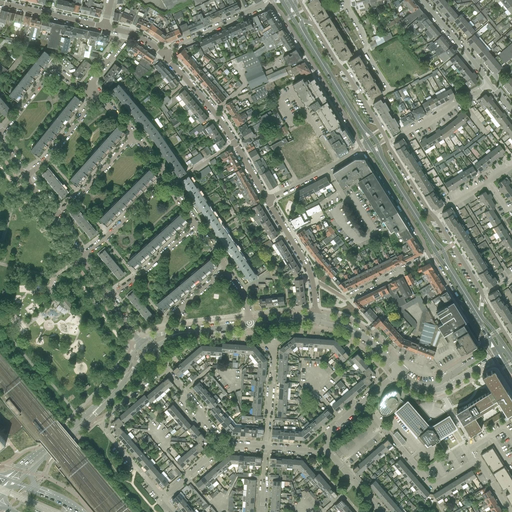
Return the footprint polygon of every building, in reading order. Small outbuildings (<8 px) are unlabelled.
[(64,0),(61,0),(57,0),(57,2),(56,7),(62,9),(64,1),(64,0)] [(75,0),(73,11),(79,13),(80,6),(79,6),(80,4),(80,3),(81,1),(78,0),(75,0)] [(81,13),(89,15),(91,0),(87,0),(87,3),(85,3),(85,5),(82,5),(81,13)] [(91,0),(89,15),(94,16),(97,4),(94,3),(94,2),(94,0),(91,0)] [(162,0),(168,10),(189,0),(162,0)] [(230,6),(227,7),(231,14),(235,12),(229,0),(228,1),(227,1),(230,6)] [(232,0),(229,0),(235,12),(240,10),(237,3),(234,4),(232,0)] [(310,1),(307,4),(312,11),(322,5),(318,0),(309,0),(310,0),(310,1)] [(356,10),(364,8),(363,4),(362,0),(350,0),(351,7),(354,6),(356,10)] [(367,8),(371,7),(370,3),(369,0),(362,0),(363,4),(364,8),(365,11),(368,10),(367,8)] [(403,0),(399,4),(404,10),(414,2),(412,0),(403,0)] [(443,0),(437,5),(440,10),(447,4),(444,0),(443,0)] [(507,0),(503,4),(507,8),(511,3),(511,1),(511,0),(507,0)] [(408,11),(410,14),(419,7),(414,2),(402,12),(404,15),(408,11)] [(223,3),(221,4),(226,16),(231,14),(227,7),(225,8),(223,3)] [(97,4),(94,16),(100,17),(103,4),(100,4),(97,4)] [(440,10),(444,14),(451,8),(447,4),(440,10)] [(312,11),(313,14),(315,16),(313,17),(315,20),(316,19),(319,23),(329,17),(322,5),(312,11)] [(137,14),(133,24),(136,26),(140,28),(146,16),(150,8),(148,7),(147,8),(143,17),(142,17),(140,16),(140,17),(137,15),(137,14)] [(214,7),(211,8),(212,11),(217,21),(222,18),(218,11),(216,12),(214,7)] [(402,19),(399,21),(402,25),(404,24),(406,26),(415,18),(416,19),(415,20),(416,20),(424,14),(419,7),(410,14),(402,19)] [(120,21),(125,23),(130,11),(129,10),(125,8),(124,11),(121,12),(122,14),(120,21)] [(130,11),(125,23),(125,22),(130,24),(132,20),(133,21),(136,13),(133,12),(134,10),(132,9),(130,8),(129,10),(130,11)] [(451,8),(444,14),(448,18),(455,12),(451,8)] [(253,17),(257,26),(275,16),(272,10),(271,11),(270,9),(253,17)] [(5,24),(6,20),(8,12),(1,10),(0,13),(0,22),(1,23),(2,24),(3,23),(5,24)] [(114,12),(112,20),(118,21),(121,11),(117,10),(116,11),(116,13),(114,12)] [(174,14),(174,15),(176,19),(182,16),(183,16),(182,13),(181,11),(174,14)] [(198,15),(204,27),(209,24),(206,17),(203,18),(201,13),(200,11),(197,13),(198,15)] [(210,12),(207,13),(208,13),(212,23),(217,21),(212,11),(210,12)] [(8,12),(6,20),(10,21),(9,26),(11,27),(12,27),(15,14),(8,12)] [(451,22),(454,21),(458,17),(458,16),(455,12),(448,18),(451,22)] [(406,28),(410,33),(422,23),(421,22),(427,18),(424,13),(416,20),(406,28)] [(14,22),(13,26),(19,28),(20,24),(22,16),(16,14),(15,19),(14,22)] [(454,21),(457,25),(464,19),(460,14),(458,16),(458,17),(454,21)] [(194,17),(192,18),(193,21),(194,22),(197,30),(204,27),(198,15),(194,17)] [(146,16),(140,28),(145,30),(148,23),(149,20),(147,19),(148,17),(146,16)] [(275,16),(257,26),(258,28),(259,28),(260,29),(260,30),(260,31),(278,20),(275,16)] [(253,17),(249,19),(255,32),(256,34),(256,35),(261,33),(260,31),(260,30),(260,29),(259,28),(258,28),(257,29),(256,27),(254,23),(254,22),(255,22),(253,17)] [(324,31),(327,36),(337,30),(329,17),(319,23),(322,28),(321,29),(323,32),(324,31)] [(23,40),(30,42),(33,33),(36,19),(31,18),(29,26),(32,27),(30,37),(25,36),(23,40)] [(427,18),(421,22),(422,23),(410,33),(409,34),(412,38),(415,37),(420,33),(420,34),(426,29),(426,28),(431,23),(427,18)] [(33,33),(30,42),(36,43),(37,44),(38,39),(38,38),(40,30),(39,28),(40,25),(41,20),(36,19),(33,33)] [(145,30),(149,33),(154,23),(155,20),(153,19),(151,21),(150,20),(149,20),(148,23),(145,30)] [(249,19),(244,21),(246,26),(245,26),(247,30),(248,30),(250,29),(252,33),(255,32),(249,19)] [(457,25),(461,29),(468,23),(464,19),(457,25)] [(254,40),(253,42),(255,45),(262,41),(265,39),(267,41),(268,40),(270,43),(270,42),(272,41),(277,38),(279,37),(280,39),(286,35),(285,33),(283,29),(283,28),(278,20),(260,31),(261,33),(256,35),(257,38),(254,40)] [(188,21),(186,22),(186,23),(191,33),(197,30),(194,22),(190,24),(188,21)] [(243,22),(238,24),(243,33),(244,36),(245,36),(247,35),(245,31),(247,30),(245,26),(246,26),(244,21),(243,22)] [(468,23),(461,29),(464,33),(471,27),(474,25),(470,21),(468,23)] [(43,40),(41,39),(39,39),(38,44),(47,47),(68,52),(71,41),(70,41),(71,36),(62,33),(64,25),(64,26),(52,23),(49,36),(44,35),(43,40)] [(154,23),(149,33),(153,36),(161,24),(159,23),(157,25),(154,23)] [(186,23),(179,26),(182,31),(184,35),(191,33),(186,23)] [(427,30),(424,32),(428,37),(429,37),(428,34),(430,33),(436,28),(431,23),(426,28),(426,29),(427,30)] [(161,24),(153,36),(157,38),(162,32),(160,30),(163,26),(161,24)] [(171,24),(169,26),(171,32),(170,33),(169,33),(173,40),(177,38),(172,26),(171,24)] [(172,26),(177,38),(182,36),(176,24),(172,26)] [(238,24),(233,26),(238,38),(239,38),(244,36),(243,33),(238,24)] [(499,30),(498,31),(501,35),(502,33),(501,32),(509,26),(507,24),(499,30)] [(73,27),(64,25),(62,33),(71,36),(73,27)] [(388,27),(390,32),(392,37),(396,35),(392,25),(390,26),(388,27)] [(233,26),(228,29),(232,37),(234,36),(236,39),(238,38),(233,26)] [(471,27),(464,33),(468,37),(475,32),(471,27)] [(165,35),(165,34),(169,42),(173,40),(169,33),(167,28),(165,29),(167,34),(165,35)] [(429,37),(428,37),(430,39),(433,36),(435,39),(441,34),(436,28),(430,33),(428,34),(429,37)] [(228,29),(223,31),(229,43),(231,42),(229,38),(232,37),(228,29)] [(77,53),(77,55),(83,57),(84,51),(86,44),(83,44),(84,38),(86,39),(87,36),(88,31),(83,30),(80,43),(77,53)] [(332,44),(334,48),(344,42),(337,30),(327,36),(330,41),(329,41),(330,44),(332,44)] [(83,57),(89,58),(90,53),(91,50),(92,45),(91,45),(94,32),(89,31),(88,31),(87,36),(86,39),(87,39),(90,40),(89,45),(88,52),(86,51),(85,51),(84,51),(83,57)] [(223,31),(218,33),(222,41),(223,44),(226,43),(226,44),(228,47),(229,47),(230,46),(229,43),(223,31)] [(94,32),(91,45),(92,45),(91,50),(93,51),(95,40),(97,41),(98,38),(100,33),(94,32)] [(162,32),(157,38),(164,44),(166,44),(169,42),(165,34),(162,32)] [(390,32),(383,36),(385,41),(392,37),(390,32)] [(218,33),(214,35),(217,43),(222,41),(218,33)] [(385,41),(381,33),(374,36),(377,45),(385,41)] [(99,37),(97,41),(103,42),(107,43),(109,35),(103,34),(102,34),(101,34),(101,37),(99,37)] [(214,35),(209,37),(213,46),(215,44),(217,48),(219,47),(217,43),(214,35)] [(258,49),(253,52),(256,58),(257,57),(261,55),(263,54),(269,51),(271,50),(274,49),(275,48),(276,49),(281,47),(290,41),(286,35),(280,39),(279,37),(277,38),(272,41),(270,42),(270,43),(268,40),(267,41),(265,39),(264,40),(262,41),(264,45),(258,49)] [(431,53),(441,46),(447,41),(442,35),(430,46),(429,45),(426,48),(431,53)] [(471,37),(467,41),(470,45),(477,39),(474,35),(471,37)] [(209,37),(204,40),(209,51),(210,51),(212,50),(214,49),(213,46),(209,37)] [(470,45),(474,49),(481,43),(477,39),(470,45)] [(204,40),(199,42),(201,46),(204,53),(205,54),(207,53),(210,51),(209,51),(204,40)] [(375,40),(369,43),(371,48),(372,49),(377,46),(375,40)] [(283,49),(281,51),(283,54),(285,53),(290,49),(294,47),(290,41),(281,47),(283,49)] [(441,46),(434,50),(437,56),(443,53),(445,52),(451,46),(447,41),(441,46)] [(183,49),(177,54),(177,56),(180,59),(186,53),(188,51),(192,49),(195,48),(197,47),(199,52),(201,50),(199,46),(198,42),(191,45),(183,49)] [(344,42),(334,48),(337,53),(336,54),(338,57),(339,56),(342,61),(352,55),(344,42)] [(133,55),(135,57),(142,47),(137,44),(136,45),(134,44),(134,45),(132,43),(130,44),(125,51),(128,53),(131,55),(132,53),(134,54),(133,55)] [(474,49),(478,53),(484,48),(481,43),(474,49)] [(443,53),(437,56),(444,62),(450,57),(456,52),(451,46),(445,52),(443,53)] [(133,59),(139,63),(143,58),(142,57),(147,51),(142,47),(135,57),(133,59)] [(478,53),(481,58),(488,52),(484,48),(478,53)] [(296,49),(291,52),(283,57),(288,66),(302,59),(296,49)] [(0,72),(7,79),(28,53),(24,50),(22,52),(20,50),(18,53),(21,54),(8,70),(0,64),(0,72)] [(504,50),(500,54),(506,61),(510,58),(504,50)] [(45,51),(36,62),(44,69),(53,58),(45,51)] [(143,58),(139,63),(132,73),(139,81),(144,76),(147,73),(149,71),(152,68),(149,66),(151,64),(153,61),(156,57),(147,51),(142,57),(143,58)] [(236,58),(235,58),(237,63),(242,61),(245,68),(247,73),(244,74),(249,85),(247,86),(249,92),(252,90),(251,89),(266,82),(266,84),(269,83),(266,76),(264,72),(261,66),(257,57),(256,58),(253,52),(252,51),(236,58)] [(481,58),(485,62),(492,56),(488,52),(481,58)] [(59,63),(63,66),(68,61),(65,58),(68,55),(67,54),(66,53),(59,63)] [(186,53),(180,59),(184,63),(190,57),(186,53)] [(492,56),(485,62),(487,65),(486,66),(492,73),(494,72),(495,73),(500,69),(502,68),(500,66),(506,61),(500,54),(494,59),(492,56)] [(353,69),(356,74),(366,68),(358,55),(349,61),(352,66),(350,67),(352,70),(353,69)] [(449,60),(453,64),(460,59),(456,55),(454,56),(449,60)] [(190,57),(184,63),(188,67),(194,62),(196,60),(192,56),(190,57)] [(85,60),(81,65),(87,70),(89,67),(90,68),(92,65),(91,65),(90,64),(90,62),(91,59),(89,58),(84,57),(83,59),(85,60)] [(453,64),(456,69),(463,63),(460,59),(453,64)] [(194,62),(188,67),(191,72),(201,64),(199,62),(198,63),(196,60),(194,62)] [(36,62),(27,73),(35,80),(44,69),(36,62)] [(165,67),(160,62),(154,67),(159,72),(165,67)] [(266,76),(269,83),(273,82),(291,74),(292,75),(293,74),(307,68),(304,63),(292,68),(290,65),(273,73),(266,76)] [(456,69),(460,73),(467,67),(463,63),(456,69)] [(115,64),(111,69),(117,74),(121,69),(128,75),(131,72),(121,65),(119,67),(115,64)] [(201,64),(191,72),(193,73),(195,76),(201,70),(199,68),(202,65),(201,64)] [(81,65),(77,69),(84,74),(87,70),(81,65)] [(159,76),(162,80),(164,77),(170,73),(165,67),(159,72),(161,74),(159,76)] [(460,73),(463,77),(470,71),(467,67),(460,73)] [(201,70),(195,76),(198,79),(207,72),(207,71),(206,70),(204,68),(203,69),(201,70)] [(310,72),(307,68),(293,74),(295,77),(296,76),(297,78),(310,72)] [(361,82),(364,86),(374,80),(366,68),(356,74),(359,79),(358,79),(360,82),(361,82)] [(84,74),(77,69),(73,74),(80,79),(84,74)] [(107,74),(113,79),(117,74),(111,69),(109,71),(109,70),(107,73),(107,74)] [(463,77),(467,81),(475,74),(473,72),(472,73),(470,71),(463,77)] [(207,72),(198,79),(201,83),(208,78),(211,75),(209,73),(207,72)] [(27,73),(18,84),(27,91),(35,80),(27,73)] [(164,77),(164,78),(165,79),(169,83),(169,82),(175,78),(170,73),(164,77)] [(113,79),(107,74),(106,76),(105,75),(103,78),(103,79),(105,80),(103,83),(109,87),(111,85),(110,83),(113,79)] [(475,74),(467,81),(465,83),(469,88),(477,81),(475,78),(477,76),(475,74)] [(327,102),(325,98),(321,93),(320,91),(318,87),(317,87),(316,85),(317,85),(314,82),(313,80),(313,79),(309,81),(308,79),(304,82),(302,79),(306,76),(292,84),(306,107),(308,106),(310,108),(311,107),(313,111),(315,110),(329,132),(327,133),(329,132),(330,132),(330,131),(334,129),(335,129),(334,128),(339,126),(339,125),(340,125),(338,121),(337,122),(336,121),(337,120),(334,116),(333,116),(333,115),(334,115),(331,110),(330,111),(329,110),(330,109),(327,105),(326,105),(326,104),(325,103),(327,102)] [(201,83),(205,87),(214,79),(212,77),(209,80),(208,78),(201,83)] [(175,78),(169,83),(171,85),(169,87),(171,90),(179,83),(178,82),(175,78)] [(510,93),(511,94),(511,78),(511,79),(510,78),(503,83),(504,85),(503,86),(509,94),(510,93)] [(205,87),(208,91),(218,83),(214,79),(205,87)] [(374,80),(364,86),(367,91),(365,92),(367,95),(369,94),(372,99),(381,93),(374,80)] [(266,84),(264,85),(266,91),(274,87),(275,86),(273,82),(269,83),(266,84)] [(218,83),(208,91),(212,96),(218,90),(221,87),(219,85),(218,83)] [(27,91),(18,84),(10,95),(18,102),(27,91)] [(112,95),(111,96),(114,98),(116,95),(119,99),(126,93),(124,91),(125,89),(124,87),(123,88),(121,86),(120,87),(118,85),(116,87),(113,90),(112,90),(115,94),(113,95),(112,95)] [(257,94),(250,97),(254,104),(276,91),(274,87),(266,91),(264,85),(254,89),(257,94)] [(218,90),(212,96),(215,100),(225,92),(223,90),(221,87),(218,90)] [(444,88),(439,91),(441,94),(445,101),(448,100),(449,102),(451,101),(446,91),(444,88)] [(451,89),(446,91),(451,101),(453,99),(452,98),(455,96),(451,89)] [(178,95),(182,100),(188,94),(184,90),(178,95)] [(396,91),(392,93),(396,100),(401,97),(400,94),(398,91),(396,91)] [(439,91),(435,93),(436,96),(440,104),(445,101),(441,94),(439,91)] [(225,92),(215,100),(219,104),(229,96),(225,92)] [(123,104),(126,107),(133,102),(126,93),(119,99),(122,102),(120,104),(119,103),(119,104),(121,106),(123,104)] [(182,100),(186,104),(192,99),(188,94),(182,100)] [(477,101),(481,106),(492,98),(490,95),(488,97),(485,94),(477,101)] [(75,96),(66,107),(74,113),(83,102),(75,96)] [(160,99),(156,102),(158,103),(161,107),(168,101),(170,99),(167,96),(165,97),(161,100),(160,99)] [(436,96),(431,99),(436,106),(440,104),(436,96)] [(484,111),(487,109),(494,103),(492,100),(493,100),(492,98),(481,106),(484,111)] [(186,104),(183,107),(187,112),(190,109),(196,104),(192,99),(186,104)] [(237,101),(236,99),(225,105),(226,107),(228,111),(234,107),(240,104),(238,100),(237,101)] [(380,99),(373,104),(379,113),(380,112),(381,114),(380,115),(382,119),(392,114),(390,110),(385,102),(383,103),(380,99)] [(431,99),(427,101),(431,109),(436,106),(431,99)] [(231,116),(242,110),(248,107),(245,101),(240,104),(234,107),(228,111),(230,114),(231,116)] [(431,109),(427,101),(422,104),(426,112),(431,109)] [(0,113),(2,112),(5,116),(11,110),(9,108),(12,105),(10,104),(8,105),(6,103),(5,104),(4,102),(0,105),(0,110),(0,111),(0,110),(0,113)] [(131,112),(134,115),(140,110),(133,102),(126,107),(129,110),(127,112),(126,112),(126,113),(128,114),(131,112)] [(416,103),(414,104),(420,117),(425,114),(421,106),(419,107),(416,103)] [(487,109),(490,113),(497,107),(494,103),(487,109)] [(187,112),(191,116),(194,114),(200,108),(196,104),(190,109),(187,112)] [(402,104),(399,106),(400,108),(402,110),(402,111),(409,123),(414,120),(411,116),(410,114),(411,113),(409,110),(407,112),(402,104)] [(420,117),(414,104),(411,105),(413,110),(411,111),(416,119),(420,117)] [(66,107),(57,118),(66,124),(74,113),(66,107)] [(490,113),(493,117),(501,111),(497,107),(490,113)] [(195,121),(198,118),(204,113),(200,108),(194,114),(191,116),(195,121)] [(237,114),(232,117),(233,118),(232,118),(233,120),(234,120),(235,122),(244,117),(246,115),(249,114),(253,111),(252,111),(251,109),(248,110),(244,113),(240,115),(239,113),(237,114)] [(138,121),(141,124),(147,119),(144,115),(140,110),(134,115),(136,119),(134,120),(133,120),(133,121),(135,123),(138,121)] [(244,117),(235,122),(236,123),(236,124),(236,125),(237,126),(238,126),(242,124),(244,123),(247,121),(246,121),(246,120),(245,119),(247,118),(254,114),(253,111),(249,114),(246,115),(244,117)] [(400,120),(396,122),(399,126),(400,128),(404,126),(404,125),(409,123),(402,111),(400,113),(402,117),(400,119),(400,120)] [(493,117),(497,121),(505,115),(504,113),(502,114),(501,111),(493,117)] [(257,132),(280,121),(282,120),(277,112),(269,117),(258,123),(241,133),(245,139),(255,134),(257,133),(257,132)] [(461,112),(459,114),(465,122),(470,119),(464,112),(462,114),(461,112)] [(204,113),(198,118),(202,123),(208,118),(204,113)] [(240,131),(241,133),(258,123),(269,117),(266,113),(260,117),(261,118),(257,121),(256,120),(253,122),(253,123),(250,125),(249,123),(246,124),(238,128),(238,129),(239,131),(240,131)] [(392,114),(382,119),(385,124),(387,123),(388,125),(386,126),(392,135),(399,130),(398,127),(397,127),(399,126),(396,122),(394,118),(392,114)] [(458,117),(455,119),(461,126),(465,122),(459,114),(457,115),(458,117)] [(497,121),(494,124),(497,128),(500,126),(507,120),(506,118),(507,117),(505,115),(497,121)] [(57,118),(49,129),(57,135),(66,124),(57,118)] [(141,128),(140,130),(142,131),(145,129),(148,132),(154,127),(152,125),(150,123),(151,122),(149,120),(149,121),(147,119),(141,124),(143,127),(141,129),(141,128)] [(455,119),(451,122),(456,129),(458,132),(463,128),(461,126),(455,119)] [(172,124),(175,128),(181,124),(178,120),(173,123),(172,123),(172,124)] [(500,126),(503,130),(511,124),(507,120),(500,126)] [(451,122),(447,126),(452,133),(456,129),(451,122)] [(205,128),(202,131),(205,135),(209,133),(216,129),(212,123),(208,126),(205,128)] [(197,131),(202,126),(200,124),(188,133),(190,136),(197,131)] [(503,130),(506,134),(511,129),(511,125),(511,124),(503,130)] [(285,126),(279,129),(283,135),(288,132),(285,126)] [(327,133),(325,134),(325,135),(324,135),(327,139),(328,139),(327,139),(330,144),(331,144),(330,144),(333,148),(333,149),(336,153),(339,157),(340,158),(344,155),(344,154),(344,155),(349,152),(348,152),(349,151),(348,150),(352,147),(351,147),(352,146),(351,144),(353,143),(353,142),(351,138),(350,138),(350,137),(348,133),(347,133),(348,133),(345,129),(344,128),(342,130),(339,126),(334,128),(335,129),(334,129),(330,131),(330,132),(329,132),(327,133)] [(447,126),(443,129),(448,136),(452,133),(447,126)] [(117,127),(108,137),(116,144),(125,134),(117,127)] [(154,127),(148,132),(151,136),(148,137),(150,139),(152,137),(155,141),(162,136),(160,134),(158,131),(157,129),(156,129),(154,127)] [(49,129),(40,140),(48,146),(57,135),(49,129)] [(209,133),(212,138),(219,134),(216,129),(209,133)] [(439,129),(437,130),(443,139),(448,136),(443,129),(440,130),(439,129)] [(436,133),(434,134),(438,142),(443,139),(437,130),(435,131),(436,133)] [(212,138),(215,143),(222,139),(219,134),(212,138)] [(245,139),(241,141),(244,146),(254,141),(252,138),(253,138),(256,136),(255,134),(245,139)] [(434,134),(429,137),(434,145),(438,142),(434,134)] [(162,136),(155,141),(157,145),(155,146),(156,148),(158,147),(161,150),(168,145),(166,143),(165,140),(164,138),(163,139),(162,136)] [(108,137),(99,148),(107,155),(116,144),(108,137)] [(425,137),(423,139),(429,148),(434,145),(429,137),(427,139),(425,137)] [(260,138),(245,147),(245,148),(248,152),(248,153),(255,149),(261,146),(259,142),(262,140),(260,138)] [(288,142),(285,138),(271,146),(273,151),(276,150),(275,149),(279,147),(288,142)] [(394,147),(398,155),(407,150),(404,145),(406,144),(403,138),(394,144),(395,146),(394,147)] [(215,143),(212,145),(216,152),(220,150),(219,148),(226,144),(222,139),(215,143)] [(422,142),(420,143),(422,147),(424,151),(426,154),(431,151),(429,148),(423,139),(421,140),(422,142)] [(48,146),(40,140),(31,151),(39,157),(48,146)] [(168,145),(161,150),(163,154),(161,155),(162,157),(164,156),(167,159),(174,154),(172,152),(171,150),(171,149),(170,147),(169,148),(168,145)] [(499,145),(495,148),(502,157),(504,155),(502,154),(505,152),(499,145)] [(255,149),(248,153),(251,157),(262,151),(265,149),(263,147),(260,148),(260,149),(259,147),(255,149)] [(99,148),(89,158),(97,165),(107,155),(99,148)] [(495,148),(491,152),(496,158),(498,157),(500,158),(502,157),(495,148)] [(230,149),(219,155),(222,160),(233,154),(230,149)] [(407,150),(398,155),(403,162),(405,162),(413,157),(414,158),(416,156),(415,155),(413,152),(410,153),(409,154),(407,150)] [(263,153),(262,152),(262,151),(251,157),(254,162),(260,159),(259,158),(260,158),(259,156),(263,153)] [(491,152),(487,155),(492,162),(496,158),(491,152)] [(170,165),(173,168),(180,164),(178,161),(179,161),(176,157),(174,154),(167,159),(169,163),(167,164),(168,166),(170,165)] [(228,159),(229,162),(235,158),(233,154),(222,160),(223,162),(228,159)] [(487,155),(482,158),(488,165),(492,162),(487,155)] [(413,157),(405,162),(408,168),(410,170),(409,171),(411,175),(412,176),(413,175),(414,177),(416,179),(416,180),(414,180),(417,184),(418,184),(423,191),(431,186),(425,177),(431,173),(434,177),(437,175),(433,169),(424,174),(422,172),(419,167),(422,166),(419,161),(417,163),(414,158),(413,157)] [(89,158),(80,169),(88,176),(97,165),(89,158)] [(226,167),(227,169),(238,163),(235,158),(229,162),(231,164),(226,167)] [(254,162),(253,163),(256,169),(263,165),(266,164),(264,161),(262,158),(260,159),(254,162)] [(426,158),(423,160),(428,167),(429,168),(432,166),(431,165),(429,162),(426,158)] [(482,158),(478,162),(485,170),(487,168),(486,167),(488,165),(482,158)] [(341,187),(360,176),(364,173),(356,159),(355,159),(332,173),(341,187)] [(405,241),(412,237),(403,222),(399,216),(396,210),(389,199),(364,159),(356,159),(364,173),(360,176),(362,179),(358,182),(390,233),(394,230),(395,232),(397,231),(404,241),(405,241)] [(476,159),(472,163),(479,172),(482,170),(483,172),(485,170),(478,162),(476,159)] [(178,165),(173,168),(175,172),(173,174),(174,175),(177,174),(179,178),(186,173),(184,170),(185,169),(182,165),(182,166),(180,163),(180,164),(178,165)] [(227,169),(225,170),(226,172),(228,171),(233,168),(235,171),(236,170),(240,167),(238,163),(227,169)] [(263,165),(256,169),(259,175),(269,170),(267,167),(266,164),(263,165)] [(472,166),(468,169),(473,178),(475,177),(474,175),(477,173),(472,166)] [(261,175),(264,180),(272,175),(275,174),(271,168),(269,170),(259,175),(260,175),(261,175)] [(42,174),(52,186),(57,181),(48,170),(47,170),(46,169),(40,173),(42,175),(42,174)] [(88,176),(80,169),(70,179),(78,187),(88,176)] [(150,169),(140,179),(147,186),(157,177),(150,169)] [(223,184),(221,185),(223,187),(224,186),(231,182),(244,175),(244,174),(244,173),(241,169),(237,171),(236,172),(234,173),(236,176),(223,184)] [(468,169),(463,172),(468,179),(470,178),(471,179),(473,178),(468,169)] [(463,172),(458,175),(463,182),(468,179),(463,172)] [(235,182),(237,186),(247,180),(244,174),(231,182),(233,184),(235,182)] [(264,180),(266,185),(275,180),(272,175),(264,180)] [(458,175),(454,178),(458,185),(463,182),(458,175)] [(188,177),(182,181),(184,185),(182,186),(183,188),(185,187),(188,190),(194,186),(195,186),(197,184),(195,181),(193,183),(192,181),(193,181),(191,179),(189,176),(188,176),(188,177)] [(326,177),(321,179),(325,187),(326,189),(326,190),(332,186),(331,184),(330,184),(328,181),(326,177)] [(497,189),(499,191),(508,185),(510,183),(506,177),(497,184),(500,187),(497,189)] [(454,178),(449,180),(455,189),(457,188),(456,186),(458,185),(454,178)] [(140,179),(130,189),(137,197),(147,186),(140,179)] [(321,179),(316,182),(320,189),(322,188),(323,190),(326,189),(325,187),(321,179)] [(239,189),(227,195),(229,198),(238,192),(240,191),(244,189),(250,185),(247,180),(237,186),(239,189)] [(275,180),(266,185),(269,190),(277,185),(275,180)] [(455,189),(449,180),(445,183),(449,191),(452,189),(453,191),(455,189)] [(57,181),(52,186),(61,197),(62,199),(68,195),(66,193),(67,192),(57,181)] [(316,182),(311,184),(314,192),(320,189),(316,182)] [(194,186),(188,190),(190,194),(188,195),(189,197),(192,196),(194,200),(201,195),(199,192),(198,190),(199,190),(197,187),(199,186),(197,184),(195,186),(194,186)] [(311,184),(306,187),(309,195),(314,192),(311,184)] [(240,191),(238,192),(240,195),(242,194),(243,197),(244,196),(254,191),(250,185),(244,189),(240,191)] [(502,192),(504,194),(511,189),(508,185),(499,191),(500,193),(502,192)] [(422,193),(428,202),(436,196),(433,192),(434,191),(431,186),(423,191),(424,192),(422,193)] [(306,187),(300,190),(304,197),(307,196),(308,197),(310,196),(309,195),(306,187)] [(130,189),(120,199),(127,207),(137,197),(130,189)] [(304,197),(300,190),(295,192),(299,200),(304,197)] [(244,196),(243,197),(244,198),(245,200),(243,201),(244,203),(246,202),(257,196),(254,191),(244,196)] [(479,203),(482,201),(491,196),(489,193),(487,195),(485,191),(476,197),(479,203)] [(201,195),(194,200),(196,203),(194,205),(196,207),(198,205),(200,209),(207,204),(206,201),(204,199),(205,199),(204,197),(203,197),(201,195)] [(257,196),(246,202),(247,205),(249,204),(251,207),(260,202),(257,196)] [(436,196),(428,202),(432,209),(433,208),(435,210),(444,204),(441,199),(438,200),(436,196)] [(482,201),(485,206),(492,201),(491,199),(492,198),(491,196),(482,201)] [(120,199),(110,209),(117,217),(127,207),(120,199)] [(485,206),(487,210),(495,206),(492,201),(485,206)] [(207,204),(200,209),(203,212),(200,214),(202,216),(204,214),(206,218),(214,213),(212,210),(210,208),(211,208),(210,206),(209,206),(207,204)] [(252,208),(255,213),(262,209),(259,204),(252,208)] [(484,213),(487,217),(494,213),(493,210),(494,209),(493,207),(495,206),(487,210),(484,213)] [(442,216),(446,223),(455,218),(452,214),(454,213),(451,207),(442,213),(443,215),(442,216)] [(71,214),(80,225),(86,221),(77,209),(76,210),(74,208),(69,213),(71,215),(71,214)] [(117,217),(110,209),(100,219),(107,227),(117,217)] [(254,221),(255,221),(265,214),(262,209),(255,213),(251,216),(254,221)] [(287,220),(294,231),(303,226),(310,223),(310,222),(308,217),(312,215),(311,214),(309,210),(309,209),(287,220)] [(214,213),(206,218),(209,221),(207,223),(208,225),(210,223),(212,227),(220,222),(218,219),(217,217),(216,215),(215,215),(214,213)] [(487,217),(490,222),(497,217),(494,213),(487,217)] [(181,214),(170,224),(177,231),(188,222),(181,214)] [(258,226),(262,224),(268,220),(265,214),(255,221),(258,226)] [(490,222),(487,224),(490,228),(492,227),(496,225),(500,222),(497,217),(490,222)] [(455,218),(446,223),(451,230),(451,231),(453,231),(461,226),(459,222),(457,223),(455,218)] [(262,224),(265,229),(272,225),(268,220),(262,224)] [(321,224),(324,229),(329,226),(330,226),(327,220),(321,223),(321,224)] [(86,221),(80,225),(84,230),(90,237),(89,237),(91,239),(98,233),(97,231),(96,232),(86,221)] [(220,222),(212,227),(215,230),(213,232),(214,234),(216,232),(219,236),(226,231),(225,230),(224,228),(223,227),(223,226),(222,224),(222,225),(220,222)] [(493,228),(496,232),(503,228),(501,223),(493,228)] [(170,224),(160,233),(167,241),(177,231),(170,224)] [(265,229),(268,234),(275,230),(272,225),(265,229)] [(472,262),(476,269),(484,264),(476,250),(482,246),(484,249),(488,247),(485,241),(474,247),(461,226),(453,231),(458,239),(457,240),(459,244),(460,243),(469,258),(468,259),(471,262),(472,262)] [(300,232),(296,234),(299,238),(310,230),(311,229),(310,228),(309,229),(306,230),(305,231),(305,230),(304,229),(302,230),(300,232)] [(496,232),(499,237),(506,233),(503,228),(496,232)] [(310,230),(299,238),(301,241),(313,235),(311,233),(313,232),(311,229),(310,230)] [(275,230),(268,234),(271,239),(278,235),(275,230)] [(226,231),(219,236),(221,240),(219,241),(220,243),(222,242),(225,245),(232,240),(230,238),(229,236),(230,235),(228,233),(228,234),(226,231)] [(323,241),(326,245),(337,236),(334,232),(323,241)] [(160,233),(149,243),(156,250),(167,241),(160,233)] [(499,237),(502,242),(509,237),(506,233),(499,237)] [(313,235),(301,241),(302,243),(303,243),(304,244),(303,245),(305,247),(315,240),(313,235)] [(338,236),(330,242),(333,246),(341,240),(338,236)] [(402,247),(400,248),(401,251),(403,249),(416,242),(412,237),(405,241),(406,244),(402,247)] [(502,242),(505,246),(511,241),(509,237),(502,242)] [(274,243),(278,249),(284,245),(281,239),(274,243)] [(232,240),(225,245),(227,249),(225,250),(226,252),(229,251),(231,254),(238,249),(237,247),(235,245),(236,244),(234,242),(234,243),(232,240)] [(265,246),(271,242),(270,240),(255,248),(257,251),(265,246)] [(308,249),(309,251),(311,249),(312,248),(313,248),(315,246),(318,244),(315,240),(305,247),(307,249),(308,249)] [(344,243),(341,240),(333,246),(332,247),(335,251),(344,243)] [(265,246),(262,248),(263,251),(266,249),(273,245),(271,242),(265,246)] [(403,249),(401,251),(402,253),(405,252),(410,249),(411,251),(410,252),(411,252),(419,247),(416,242),(403,249)] [(149,243),(139,252),(146,260),(156,250),(149,243)] [(311,249),(309,251),(310,252),(310,253),(311,255),(314,253),(315,254),(315,253),(315,254),(319,251),(321,249),(319,247),(320,246),(318,244),(315,246),(313,248),(312,248),(311,249)] [(278,249),(281,254),(288,250),(284,245),(278,249)] [(99,255),(108,266),(114,262),(104,250),(106,249),(104,247),(97,254),(99,255)] [(410,252),(408,253),(409,256),(408,257),(407,254),(404,256),(407,261),(423,253),(419,247),(411,252),(410,252)] [(238,249),(231,254),(233,258),(231,259),(232,261),(235,260),(237,263),(244,258),(244,257),(243,256),(241,254),(242,254),(241,251),(240,252),(238,249)] [(281,254),(284,259),(291,255),(288,250),(281,254)] [(394,252),(395,254),(400,264),(406,262),(402,254),(399,255),(397,250),(394,252)] [(314,253),(311,255),(312,256),(314,259),(315,259),(316,260),(318,259),(319,257),(320,257),(322,256),(325,253),(323,251),(320,253),(319,251),(315,254),(315,253),(315,254),(314,253)] [(146,260),(139,252),(128,262),(135,269),(146,260)] [(318,259),(316,260),(317,262),(319,265),(322,262),(322,263),(323,262),(323,263),(326,260),(325,259),(324,257),(327,255),(326,254),(327,253),(326,252),(325,253),(322,256),(320,257),(319,257),(318,259)] [(387,260),(384,261),(388,270),(392,268),(393,268),(394,267),(389,257),(387,254),(385,255),(387,260)] [(395,254),(389,257),(394,267),(400,264),(395,254)] [(284,259),(287,264),(294,260),(291,255),(284,259)] [(322,262),(319,265),(320,265),(322,268),(323,268),(324,269),(325,268),(327,266),(328,266),(330,265),(329,265),(330,264),(334,260),(333,259),(332,260),(329,257),(326,260),(323,263),(323,262),(322,263),(322,262)] [(244,258),(237,263),(240,267),(237,268),(239,270),(241,269),(243,272),(251,268),(249,265),(247,263),(248,262),(247,261),(246,261),(244,258)] [(325,268),(324,269),(325,271),(326,273),(327,273),(333,268),(334,267),(335,266),(338,264),(340,262),(336,258),(334,260),(330,264),(329,265),(330,265),(328,266),(327,266),(325,268)] [(379,258),(377,259),(383,272),(385,272),(388,270),(384,261),(381,263),(379,258)] [(211,259),(200,268),(207,276),(218,267),(211,259)] [(376,265),(373,267),(378,276),(381,274),(382,273),(383,272),(377,259),(374,260),(376,265)] [(287,264),(290,270),(297,265),(294,260),(287,264)] [(114,262),(108,266),(118,278),(117,278),(119,280),(126,274),(125,272),(123,273),(114,262)] [(368,263),(366,264),(372,278),(374,277),(378,276),(373,267),(370,268),(368,263)] [(366,271),(363,272),(367,281),(371,279),(372,278),(366,264),(363,266),(366,271)] [(429,264),(417,269),(419,272),(422,271),(424,274),(432,269),(429,264)] [(476,271),(481,279),(489,274),(486,269),(487,269),(484,264),(476,269),(477,270),(476,271)] [(290,277),(290,279),(298,276),(297,273),(300,271),(297,265),(290,270),(293,275),(290,277)] [(200,268),(190,277),(196,285),(207,276),(200,268)] [(251,268),(243,272),(246,276),(244,278),(245,279),(247,278),(250,282),(250,281),(256,277),(257,277),(255,274),(256,274),(253,270),(252,270),(251,268)] [(333,268),(327,273),(329,275),(329,276),(331,278),(334,276),(337,273),(333,268)] [(358,268),(356,269),(362,283),(364,282),(365,282),(367,281),(363,272),(361,273),(358,268)] [(356,276),(353,277),(358,286),(361,284),(362,283),(356,269),(353,271),(356,276)] [(422,278),(424,281),(435,274),(432,269),(424,274),(422,275),(424,277),(422,278)] [(343,274),(343,275),(346,280),(343,282),(348,290),(351,289),(351,288),(353,288),(346,274),(345,272),(343,272),(343,274)] [(348,273),(346,274),(353,288),(354,287),(355,287),(358,286),(353,277),(351,278),(348,273)] [(410,273),(404,276),(407,280),(409,284),(410,288),(413,287),(412,283),(414,282),(414,281),(412,278),(410,273)] [(429,281),(430,284),(438,279),(435,274),(424,281),(426,283),(429,281)] [(489,274),(481,279),(486,287),(487,286),(488,288),(498,282),(494,276),(492,278),(489,274)] [(294,280),(295,286),(303,285),(302,279),(299,279),(298,276),(290,279),(291,281),(294,280)] [(334,276),(331,278),(337,285),(344,292),(348,290),(343,282),(340,283),(334,276)] [(190,277),(179,286),(185,294),(196,285),(190,277)] [(395,281),(400,291),(403,297),(404,299),(411,295),(402,277),(395,281)] [(438,279),(430,284),(419,291),(422,296),(426,293),(430,291),(442,284),(438,279)] [(395,296),(397,295),(396,292),(400,291),(395,281),(391,283),(389,284),(395,296)] [(389,284),(385,286),(389,293),(391,296),(394,299),(394,300),(395,301),(398,307),(399,307),(404,305),(406,303),(407,303),(404,299),(403,297),(399,298),(397,295),(395,296),(389,284)] [(430,291),(426,293),(429,298),(435,294),(435,295),(437,294),(440,291),(445,289),(442,284),(430,291)] [(179,286),(168,295),(175,303),(185,294),(179,286)] [(385,286),(378,289),(382,296),(385,295),(387,298),(391,296),(389,293),(385,286)] [(503,291),(506,295),(511,304),(511,294),(508,288),(503,291)] [(378,289),(371,293),(374,300),(378,298),(380,301),(383,300),(382,296),(378,289)] [(488,298),(493,306),(501,301),(498,297),(501,295),(497,289),(488,295),(489,297),(488,298)] [(128,297),(137,308),(143,304),(133,292),(134,291),(133,290),(126,296),(127,297),(128,297)] [(446,291),(432,300),(436,308),(451,299),(446,291)] [(371,293),(364,296),(367,303),(369,307),(373,304),(376,303),(371,293)] [(175,303),(168,295),(157,304),(164,312),(175,303)] [(67,310),(68,310),(72,307),(63,296),(59,299),(61,302),(59,305),(67,310)] [(364,296),(357,299),(361,308),(366,305),(366,304),(367,303),(364,296)] [(357,300),(353,303),(362,312),(365,310),(362,308),(361,308),(357,300)] [(439,324),(438,322),(436,323),(444,335),(452,330),(463,323),(465,322),(452,301),(453,301),(452,301),(436,311),(442,322),(439,324)] [(499,313),(500,314),(508,309),(505,304),(504,305),(501,301),(493,306),(498,314),(499,313)] [(143,304),(137,308),(146,320),(148,322),(155,315),(153,314),(152,315),(143,304)] [(363,313),(367,318),(377,308),(375,306),(371,310),(369,308),(363,313)] [(377,308),(367,318),(371,322),(374,319),(377,316),(375,314),(379,310),(377,308)] [(511,333),(511,332),(511,321),(511,320),(511,319),(511,315),(508,309),(500,314),(504,322),(503,322),(505,326),(507,325),(511,333)] [(415,352),(425,356),(429,348),(433,334),(435,325),(428,311),(427,314),(426,316),(425,319),(425,321),(424,324),(423,326),(422,329),(422,332),(420,339),(419,343),(415,352)] [(382,322),(379,325),(382,329),(392,320),(390,319),(390,318),(388,316),(386,319),(385,319),(382,322)] [(376,320),(372,323),(376,328),(379,325),(382,322),(385,319),(385,318),(384,317),(382,318),(380,320),(379,318),(379,317),(376,320)] [(382,329),(386,333),(393,327),(391,325),(394,322),(392,320),(382,329)] [(429,348),(425,356),(432,359),(436,348),(439,340),(440,337),(444,335),(436,323),(438,322),(436,320),(434,321),(436,324),(435,325),(433,334),(429,348)] [(463,324),(463,323),(452,330),(459,343),(455,345),(458,349),(460,353),(461,352),(462,354),(465,352),(476,345),(463,324)] [(386,333),(390,337),(399,328),(397,326),(395,329),(393,327),(386,333)] [(390,337),(393,341),(400,335),(398,333),(401,330),(399,328),(390,337)] [(398,345),(399,346),(404,339),(400,335),(393,341),(395,343),(396,343),(398,345)] [(294,337),(289,337),(288,338),(290,341),(287,343),(292,350),(296,346),(297,346),(294,337)] [(303,338),(294,337),(297,346),(302,346),(303,338)] [(410,341),(407,349),(408,350),(410,350),(415,352),(419,343),(420,339),(417,337),(415,342),(414,341),(413,341),(411,340),(411,341),(410,341)] [(405,348),(407,349),(410,341),(409,340),(409,339),(407,339),(405,341),(404,339),(399,346),(401,347),(404,348),(405,348)] [(335,340),(326,340),(325,348),(331,348),(335,340)] [(341,347),(335,340),(331,348),(335,353),(341,347)] [(287,343),(279,350),(287,354),(292,350),(287,343)] [(244,354),(250,354),(254,346),(245,345),(244,354)] [(205,357),(204,354),(201,346),(194,352),(202,360),(205,357)] [(204,354),(210,355),(211,346),(201,346),(204,354)] [(250,354),(249,357),(252,360),(254,358),(260,353),(254,346),(250,354)] [(345,352),(341,347),(335,353),(339,357),(345,352)] [(279,350),(279,359),(287,360),(287,354),(279,350)] [(197,364),(202,360),(194,352),(190,355),(195,362),(197,364)] [(349,356),(345,352),(339,357),(342,362),(349,356)] [(254,359),(251,361),(254,364),(258,363),(266,360),(260,353),(254,358),(254,359)] [(351,359),(355,363),(361,358),(357,354),(351,359)] [(191,365),(195,362),(190,355),(186,359),(191,365)] [(355,363),(358,367),(364,362),(361,358),(355,363)] [(187,369),(191,365),(186,359),(181,363),(187,369)] [(258,363),(257,369),(266,369),(266,360),(258,363)] [(358,367),(362,372),(368,366),(364,362),(358,367)] [(189,371),(187,369),(181,363),(177,367),(182,373),(184,375),(189,371)] [(366,376),(361,380),(366,386),(372,381),(374,379),(375,377),(375,376),(375,374),(373,372),(368,366),(362,372),(366,376)] [(178,377),(182,373),(177,367),(172,370),(178,377)] [(488,372),(481,376),(482,377),(486,384),(489,389),(490,391),(487,393),(485,394),(482,396),(489,407),(498,402),(506,416),(507,415),(508,416),(511,414),(511,399),(509,395),(507,391),(501,382),(498,376),(495,373),(493,370),(492,371),(489,373),(488,372)] [(168,378),(163,382),(168,387),(173,384),(168,378)] [(192,387),(196,392),(203,386),(200,384),(203,381),(201,379),(198,381),(199,382),(192,387)] [(361,380),(357,384),(362,390),(366,386),(361,380)] [(337,383),(336,385),(338,388),(338,387),(340,389),(344,385),(340,381),(337,383)] [(163,382),(159,385),(164,391),(168,387),(163,382)] [(357,384),(353,388),(358,393),(362,390),(357,384)] [(159,385),(155,389),(160,395),(164,391),(159,385)] [(196,392),(200,396),(206,391),(203,386),(196,392)] [(353,388),(348,391),(353,397),(358,393),(353,388)] [(155,389),(150,393),(155,399),(160,395),(155,389)] [(394,410),(396,412),(405,404),(399,400),(399,399),(400,398),(400,396),(399,394),(399,393),(398,391),(396,390),(394,390),(392,389),(391,390),(389,391),(387,392),(386,393),(384,394),(383,396),(382,397),(381,399),(380,401),(379,402),(379,404),(378,406),(378,408),(378,409),(378,410),(379,411),(379,412),(380,412),(380,413),(381,413),(381,414),(382,414),(383,414),(384,415),(385,415),(386,414),(387,414),(389,413),(391,412),(392,411),(394,410)] [(200,396),(204,400),(210,395),(206,391),(200,396)] [(348,391),(344,395),(349,401),(353,397),(348,391)] [(150,393),(146,396),(149,400),(149,401),(151,403),(155,399),(150,393)] [(144,395),(140,398),(145,404),(149,401),(149,400),(146,396),(144,395)] [(204,400),(207,405),(217,396),(215,395),(212,397),(210,395),(204,400)] [(344,395),(340,398),(345,404),(349,401),(344,395)] [(207,405),(211,409),(216,405),(218,404),(216,401),(219,398),(217,396),(207,405)] [(462,406),(456,411),(457,412),(459,415),(457,416),(470,437),(477,432),(482,429),(474,417),(489,407),(482,396),(468,405),(466,405),(463,407),(462,406)] [(140,398),(136,402),(141,408),(145,404),(140,398)] [(340,398),(336,402),(341,408),(345,404),(340,398)] [(9,399),(8,400),(5,402),(17,416),(20,413),(9,399)] [(341,408),(336,402),(334,400),(330,404),(337,412),(341,408)] [(405,404),(396,412),(423,444),(425,442),(426,443),(429,444),(430,443),(431,445),(434,443),(439,440),(438,438),(455,428),(449,417),(450,416),(434,425),(434,426),(431,427),(428,427),(426,424),(406,401),(407,402),(405,404)] [(136,402),(131,406),(137,412),(141,408),(136,402)] [(209,410),(213,415),(220,409),(222,407),(223,407),(219,403),(218,404),(216,405),(211,409),(209,410)] [(167,410),(170,414),(176,409),(172,404),(167,410)] [(131,406),(127,410),(132,415),(137,412),(131,406)] [(213,415),(217,419),(223,414),(226,412),(222,407),(220,409),(213,415)] [(170,414),(174,418),(180,413),(176,409),(170,414)] [(327,409),(323,413),(328,419),(332,415),(327,409)] [(127,410),(123,413),(128,419),(132,415),(127,410)] [(217,419),(221,423),(227,418),(229,416),(226,412),(223,414),(217,419)] [(123,413),(119,417),(124,423),(128,419),(123,413)] [(174,418),(178,422),(184,417),(180,413),(174,418)] [(323,413),(318,416),(324,423),(328,419),(323,413)] [(318,416),(314,420),(319,426),(324,423),(318,416)] [(111,427),(110,428),(113,431),(117,436),(123,431),(120,427),(120,426),(124,423),(119,417),(115,420),(111,424),(111,425),(111,427)] [(178,422),(181,427),(187,422),(184,417),(178,422)] [(221,423),(224,428),(231,422),(227,418),(221,423)] [(230,435),(231,435),(235,427),(236,424),(233,420),(231,422),(224,428),(230,435)] [(314,420),(310,424),(315,430),(319,426),(314,420)] [(186,431),(187,430),(187,429),(191,426),(187,422),(181,427),(186,431)] [(308,422),(303,425),(305,428),(311,434),(315,430),(310,424),(308,422)] [(187,430),(192,435),(197,430),(193,424),(191,426),(187,429),(187,430)] [(231,435),(240,435),(240,427),(241,424),(236,424),(235,427),(231,435)] [(301,431),(304,440),(311,434),(305,428),(301,431)] [(192,435),(196,440),(202,435),(197,430),(192,435)] [(117,436),(121,440),(127,435),(123,431),(117,436)] [(294,439),(304,440),(301,431),(295,431),(294,439)] [(393,434),(402,445),(406,442),(397,431),(393,434)] [(127,435),(121,440),(125,445),(131,440),(133,438),(129,433),(127,435)] [(198,442),(194,446),(199,452),(204,448),(207,445),(207,444),(207,442),(207,441),(205,438),(202,435),(196,440),(198,442)] [(387,439),(383,443),(388,449),(392,445),(387,439)] [(125,445),(128,449),(134,444),(131,440),(125,445)] [(383,443),(378,447),(383,453),(388,449),(383,443)] [(128,449),(132,453),(138,448),(134,444),(128,449)] [(194,446),(190,450),(195,456),(199,452),(194,446)] [(378,447),(374,451),(379,456),(383,453),(378,447)] [(132,453),(136,458),(142,453),(138,448),(132,453)] [(511,479),(492,448),(481,454),(488,466),(489,465),(493,472),(492,473),(503,490),(506,487),(509,493),(505,495),(511,506),(511,479)] [(190,450),(185,454),(190,460),(195,456),(190,450)] [(374,451),(370,454),(375,460),(379,456),(374,451)] [(136,458),(140,462),(145,457),(142,453),(136,458)] [(185,454),(181,457),(186,463),(190,460),(185,454)] [(370,454),(365,458),(371,464),(375,460),(370,454)] [(229,455),(222,461),(227,467),(229,470),(233,467),(232,463),(229,455)] [(238,455),(229,455),(232,463),(238,464),(238,455)] [(140,462),(143,466),(149,461),(145,457),(140,462)] [(186,463),(181,457),(177,461),(182,467),(186,463)] [(292,468),(298,468),(302,460),(300,457),(296,457),(296,460),(293,459),(292,468)] [(365,458),(361,462),(366,468),(371,464),(365,458)] [(393,464),(397,469),(403,464),(399,459),(393,464)] [(298,468),(302,473),(308,467),(302,460),(298,468)] [(143,466),(147,470),(153,465),(149,461),(143,466)] [(222,461),(218,465),(225,474),(230,470),(229,470),(227,467),(222,461)] [(361,462),(357,465),(362,471),(366,468),(361,462)] [(397,469),(401,473),(407,468),(403,464),(397,469)] [(147,470),(151,475),(157,470),(153,465),(147,470)] [(218,465),(213,468),(219,475),(221,472),(224,475),(225,474),(218,465)] [(362,471),(357,465),(352,469),(357,475),(362,471)] [(302,473),(306,477),(312,471),(308,467),(302,473)] [(213,468),(209,472),(214,478),(219,475),(213,468)] [(401,473),(405,477),(411,472),(407,468),(401,473)] [(151,475),(154,479),(160,474),(157,470),(151,475)] [(472,470),(467,473),(471,480),(476,477),(472,470)] [(160,474),(154,479),(155,480),(158,483),(164,478),(167,476),(163,471),(160,474)] [(306,477),(310,481),(312,479),(316,476),(312,471),(306,477)] [(209,472),(205,476),(212,484),(216,481),(214,478),(209,472)] [(405,477),(408,482),(414,477),(411,472),(405,477)] [(313,486),(316,483),(322,478),(318,473),(316,476),(312,479),(310,481),(313,486)] [(467,473),(462,476),(466,483),(471,480),(467,473)] [(205,476),(200,479),(206,486),(208,488),(212,484),(205,476)] [(462,476),(457,479),(461,486),(466,483),(462,476)] [(408,482),(412,486),(418,481),(414,477),(408,482)] [(164,478),(158,483),(162,488),(168,483),(164,478)] [(316,483),(320,487),(326,482),(322,478),(316,483)] [(206,486),(200,479),(196,483),(201,490),(206,486)] [(457,479),(452,482),(456,489),(461,486),(457,479)] [(369,485),(373,490),(379,485),(375,480),(369,485)] [(412,486),(416,490),(422,485),(418,481),(412,486)] [(320,487),(323,492),(330,486),(326,482),(320,487)] [(452,482),(447,485),(451,492),(456,489),(452,482)] [(373,490),(377,494),(382,489),(379,485),(373,490)] [(416,490),(420,495),(425,489),(422,485),(416,490)] [(447,485),(442,488),(446,495),(451,492),(447,485)] [(323,492),(327,496),(333,491),(330,486),(323,492)] [(479,491),(475,493),(477,497),(479,499),(483,497),(484,500),(492,495),(489,490),(487,491),(485,487),(483,488),(479,491)] [(442,488),(438,491),(442,498),(446,495),(442,488)] [(377,494),(380,498),(386,493),(382,489),(377,494)] [(425,489),(420,495),(423,499),(426,497),(427,496),(429,497),(431,497),(431,494),(429,494),(425,489)] [(333,491),(327,496),(331,501),(337,495),(333,491)] [(431,494),(431,497),(432,498),(434,497),(435,499),(437,501),(442,498),(438,491),(433,494),(431,494)] [(172,500),(176,504),(182,498),(184,496),(181,492),(172,500)] [(380,498),(384,503),(390,498),(386,493),(380,498)] [(481,504),(482,507),(495,500),(492,495),(484,500),(482,501),(482,503),(481,504)] [(200,498),(196,501),(200,505),(203,503),(205,501),(201,497),(200,498)] [(182,498),(176,504),(180,508),(186,503),(183,499),(182,499),(182,498)] [(332,507),(336,511),(345,504),(343,501),(344,500),(342,498),(340,499),(341,500),(335,505),(335,504),(332,507)] [(384,503),(388,507),(394,502),(390,498),(384,503)] [(489,507),(490,509),(498,505),(495,500),(482,507),(484,510),(489,507)] [(388,507),(391,511),(397,506),(394,502),(388,507)] [(180,508),(182,511),(183,511),(190,507),(186,503),(180,508)]
